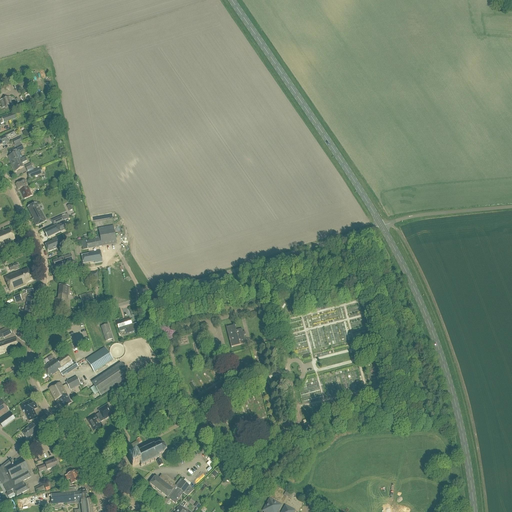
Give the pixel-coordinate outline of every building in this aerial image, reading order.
[(22,80),(13,84),(14,88),(29,83),(27,78),(22,80)] [(13,106),(11,98),(0,100),(0,101),(2,109),(13,106)] [(20,116),(19,112),(1,118),(1,119),(0,119),(0,127),(1,127),(0,124),(3,123),(16,119),(16,118),(20,116)] [(16,136),(14,131),(4,136),(0,138),(0,146),(5,144),(6,145),(9,143),(7,139),(11,137),(11,138),(16,136)] [(23,141),(21,137),(13,141),(15,146),(21,142),(23,141)] [(8,157),(11,165),(20,161),(25,158),(19,161),(15,154),(24,149),(20,143),(15,146),(16,148),(8,152),(11,156),(8,157)] [(20,161),(11,165),(15,172),(23,168),(21,164),(27,161),(25,158),(20,161)] [(33,171),(30,164),(25,166),(28,173),(33,171)] [(39,175),(37,169),(27,173),(29,178),(39,175)] [(28,186),(25,180),(16,184),(19,190),(20,190),(25,200),(32,196),(27,186),(28,186)] [(40,211),(36,204),(27,208),(33,220),(32,220),(36,227),(46,222),(41,211),(40,211)] [(67,219),(66,215),(51,221),(53,225),(67,219)] [(64,223),(57,226),(61,233),(67,230),(67,229),(68,228),(67,226),(66,227),(64,223)] [(61,233),(57,226),(44,232),(48,239),(61,233)] [(116,244),(113,226),(98,229),(100,238),(95,238),(95,240),(81,242),(83,250),(116,244)] [(15,240),(10,230),(4,233),(3,232),(0,232),(0,248),(3,247),(3,246),(7,244),(6,243),(15,240)] [(64,246),(60,237),(52,240),(53,241),(45,245),(48,253),(64,246)] [(102,262),(100,251),(89,253),(89,255),(82,256),(83,264),(94,262),(94,263),(102,262)] [(73,262),(71,255),(53,261),(55,269),(57,268),(58,268),(61,268),(61,267),(73,262)] [(18,268),(16,264),(8,267),(10,272),(18,268)] [(32,280),(28,271),(22,273),(21,271),(5,278),(11,292),(27,285),(26,283),(32,280)] [(69,287),(59,286),(58,299),(56,299),(55,307),(67,309),(68,300),(67,300),(69,287)] [(95,306),(91,293),(79,296),(83,309),(95,306)] [(37,298),(28,296),(23,319),(31,321),(34,308),(35,308),(37,298)] [(127,334),(136,331),(135,329),(138,328),(139,330),(138,330),(139,330),(136,323),(132,324),(130,318),(130,319),(126,320),(124,321),(123,321),(121,321),(117,322),(117,323),(120,332),(126,330),(127,334)] [(113,340),(108,325),(102,327),(106,342),(113,340)] [(226,326),(226,327),(231,349),(232,349),(231,347),(246,344),(243,335),(245,335),(245,332),(243,332),(242,329),(235,331),(234,326),(235,326),(226,328),(226,326)] [(12,333),(8,327),(0,331),(0,339),(12,333)] [(20,349),(16,338),(4,342),(4,343),(0,344),(0,354),(9,351),(10,353),(20,349)] [(103,349),(84,363),(92,374),(111,361),(103,349)] [(54,359),(42,369),(49,378),(59,371),(60,373),(59,373),(62,377),(67,374),(78,367),(75,362),(72,363),(71,362),(71,361),(66,354),(56,362),(54,359)] [(130,377),(121,364),(91,383),(94,387),(90,389),(94,395),(98,392),(101,397),(130,377)] [(44,381),(49,378),(43,370),(38,373),(44,381)] [(77,378),(70,382),(73,387),(80,383),(77,378)] [(64,391),(60,383),(49,389),(55,401),(59,400),(63,408),(71,404),(67,395),(66,396),(64,392),(64,391)] [(0,417),(9,412),(1,400),(0,400),(0,417)] [(37,409),(33,400),(20,406),(24,414),(25,414),(26,418),(27,417),(29,422),(37,418),(33,410),(37,409)] [(113,415),(107,405),(98,411),(99,414),(88,421),(94,431),(101,427),(99,423),(113,415)] [(19,409),(8,414),(11,422),(23,416),(19,409)] [(43,429),(37,421),(30,425),(31,426),(22,433),(27,440),(34,435),(43,429)] [(160,444),(159,443),(158,443),(158,444),(155,446),(154,443),(153,444),(153,445),(149,447),(149,446),(148,446),(149,447),(145,449),(144,448),(143,449),(143,450),(140,451),(140,450),(139,451),(139,452),(136,453),(135,453),(135,454),(136,455),(128,459),(132,468),(140,464),(141,466),(140,467),(141,467),(142,466),(145,465),(145,466),(147,465),(146,464),(150,463),(150,464),(151,463),(151,462),(154,461),(155,462),(156,461),(155,460),(158,459),(159,461),(157,462),(159,467),(163,465),(161,460),(160,460),(160,459),(159,456),(163,455),(164,455),(164,454),(166,451),(167,451),(167,450),(166,450),(164,445),(165,444),(164,444),(164,445),(160,444)] [(0,480),(2,485),(9,482),(17,496),(28,490),(25,485),(23,486),(21,482),(31,477),(21,459),(12,464),(12,463),(11,464),(9,461),(2,467),(2,466),(0,467),(0,480)] [(38,468),(39,472),(44,471),(44,472),(58,466),(56,460),(45,464),(45,466),(38,468)] [(78,476),(76,472),(65,476),(67,481),(70,480),(71,484),(79,481),(77,476),(78,476)] [(175,486),(161,475),(159,479),(156,476),(155,478),(154,478),(149,484),(175,504),(180,498),(183,493),(188,496),(194,490),(180,480),(175,486)] [(92,511),(91,500),(90,500),(88,500),(88,497),(87,498),(86,491),(80,491),(80,492),(77,493),(76,488),(68,489),(62,492),(62,494),(51,496),(52,504),(67,502),(67,505),(78,504),(79,510),(74,511),(92,511)] [(292,500),(295,496),(288,491),(285,495),(292,500)] [(294,511),(295,511),(285,506),(281,511),(277,511),(281,506),(269,499),(263,511),(264,511),(294,511)] [(186,504),(183,502),(180,506),(176,510),(177,511),(176,511),(186,511),(187,511),(183,508),(186,504)]
